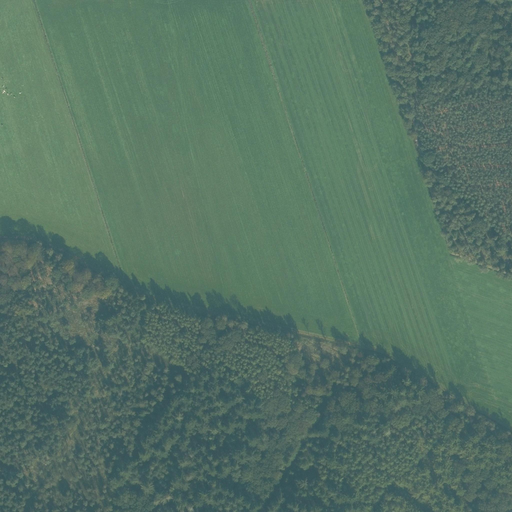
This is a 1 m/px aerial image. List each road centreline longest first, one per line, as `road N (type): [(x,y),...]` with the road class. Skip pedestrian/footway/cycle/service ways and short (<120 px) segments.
road 1 (track): [(456,396),(384,352),(152,297),(44,242),(0,238)]
road 2 (track): [(511,248),(419,147),(408,32),(414,0)]
road 3 (track): [(511,429),(456,396),(433,443),(371,511)]
